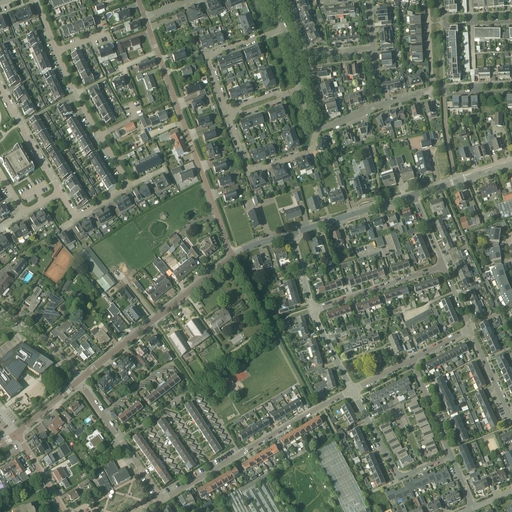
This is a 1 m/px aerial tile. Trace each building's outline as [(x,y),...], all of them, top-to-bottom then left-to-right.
[(59,8),(55,0),(49,0),(50,0),(53,8),(53,10),(59,8)] [(55,0),(59,8),(64,6),(61,0),(55,0)] [(215,0),(212,1),(217,13),(225,10),(223,5),(220,6),(218,0),(216,0),(215,0)] [(227,10),(235,7),(233,0),(226,0),(228,3),(225,4),(227,10)] [(208,16),(217,13),(212,1),(210,2),(207,3),(209,10),(206,11),(208,16)] [(306,2),(296,4),(298,10),(299,13),(310,9),(310,8),(308,7),(307,7),(306,2)] [(104,9),(102,3),(95,6),(97,12),(104,9)] [(351,5),(348,6),(349,15),(355,14),(355,16),(359,15),(358,8),(355,8),(354,5),(351,6),(351,5)] [(378,10),(378,17),(388,16),(387,12),(391,12),(390,7),(383,5),(384,10),(378,10)] [(196,7),(193,8),(198,20),(206,17),(204,11),(201,13),(199,6),(196,7)] [(31,7),(26,10),(30,21),(38,18),(36,13),(34,14),(31,7)] [(189,23),(198,20),(193,8),(191,9),(188,10),(190,17),(187,18),(189,23)] [(310,9),(299,13),(300,16),(302,21),(311,18),(309,13),(310,12),(311,11),(311,10),(310,9)] [(24,23),(30,21),(26,10),(20,12),(24,23)] [(120,13),(119,10),(113,12),(114,15),(116,14),(119,22),(130,18),(128,10),(120,13)] [(15,14),(19,26),(19,25),(24,23),(20,12),(17,13),(17,12),(14,13),(15,14)] [(172,24),(165,27),(167,33),(176,30),(175,28),(180,26),(187,23),(186,20),(183,13),(183,14),(182,12),(178,13),(179,15),(176,16),(178,21),(171,23),(172,24)] [(416,25),(421,25),(421,19),(416,19),(416,16),(413,16),(412,13),(407,12),(407,16),(410,16),(410,25),(416,25)] [(19,26),(15,14),(9,16),(13,28),(19,26)] [(241,24),(251,20),(249,15),(239,18),(241,24)] [(388,19),(388,16),(378,17),(379,23),(385,22),(385,25),(392,25),(391,19),(388,19)] [(4,17),(0,19),(0,22),(3,32),(9,29),(4,17)] [(86,19),(90,29),(95,27),(91,17),(86,19)] [(311,18),(302,21),(303,27),(305,26),(306,29),(315,25),(314,24),(314,23),(313,23),(311,18)] [(85,31),(90,29),(86,19),(81,21),(85,31)] [(243,29),(253,26),(251,20),(241,24),(243,29)] [(85,31),(81,21),(76,23),(79,33),(85,31)] [(138,22),(130,25),(129,22),(124,24),(125,27),(127,33),(134,31),(134,32),(138,31),(138,29),(140,28),(138,22)] [(74,35),(79,33),(76,23),(71,24),(74,35)] [(69,36),(74,35),(71,24),(66,26),(69,36)] [(315,25),(306,29),(307,32),(306,33),(309,38),(318,34),(315,28),(315,27),(315,25)] [(416,28),(416,25),(410,25),(411,35),(417,34),(421,34),(421,28),(416,28)] [(69,36),(66,26),(60,28),(64,38),(69,36)] [(255,31),(253,26),(243,29),(245,35),(255,31)] [(380,38),(390,37),(389,31),(392,30),(392,26),(384,27),(384,31),(379,31),(380,38)] [(495,40),(505,40),(505,34),(500,34),(500,30),(495,30),(495,40)] [(28,43),(38,39),(36,34),(25,38),(28,43)] [(215,35),(218,44),(223,42),(220,34),(215,35)] [(318,34),(309,38),(311,43),(315,41),(316,44),(323,41),(321,38),(320,39),(318,34)] [(411,38),(408,38),(408,44),(411,44),(417,44),(422,43),(422,37),(417,38),(417,34),(411,35),(411,38)] [(209,35),(204,37),(208,48),(213,46),(209,35)] [(209,35),(213,46),(218,44),(215,35),(210,37),(209,35)] [(203,50),(208,48),(204,37),(199,39),(203,50)] [(390,37),(380,38),(381,46),(386,45),(386,49),(394,48),(393,44),(391,44),(390,37)] [(31,48),(40,44),(38,39),(28,43),(27,43),(29,49),(31,48)] [(130,41),(125,42),(117,45),(121,55),(125,53),(124,49),(131,46),(132,48),(140,45),(138,39),(130,42),(130,41)] [(41,45),(40,44),(31,48),(31,49),(32,49),(33,53),(42,49),(40,45),(41,45)] [(418,53),(422,53),(422,47),(417,47),(417,44),(411,44),(412,53),(418,53)] [(109,46),(106,47),(106,46),(103,47),(108,58),(113,56),(114,59),(117,58),(115,52),(112,53),(109,46)] [(254,48),(258,59),(264,57),(260,46),(254,48)] [(108,58),(103,47),(100,48),(101,49),(98,50),(100,58),(98,59),(100,64),(103,63),(108,61),(108,58)] [(184,48),(179,50),(180,53),(173,56),(175,62),(188,57),(184,48)] [(249,50),(253,61),(258,59),(254,48),(249,50)] [(44,54),(42,49),(33,53),(31,54),(33,59),(44,54)] [(253,61),(249,50),(243,52),(247,62),(252,60),(253,61)] [(382,54),(382,60),(392,59),(391,56),(395,56),(394,50),(388,51),(388,54),(382,54)] [(7,51),(0,53),(0,60),(8,57),(9,56),(7,51)] [(71,56),(73,61),(83,56),(81,51),(71,56)] [(239,53),(234,56),(237,65),(243,63),(239,53)] [(418,53),(412,53),(412,62),(423,62),(423,56),(418,56),(418,53)] [(36,64),(47,60),(44,54),(33,59),(35,64),(36,64)] [(85,61),(83,56),(73,61),(75,66),(85,61)] [(232,67),(237,65),(234,56),(228,57),(232,68),(232,67)] [(8,57),(0,60),(0,63),(1,66),(10,62),(8,57)] [(232,68),(228,57),(223,59),(227,70),(232,68)] [(221,72),(227,70),(223,59),(217,61),(221,72)] [(392,59),(382,60),(383,67),(389,66),(389,69),(396,68),(395,63),(395,59),(392,59)] [(38,69),(49,65),(47,60),(36,64),(38,69)] [(142,65),(137,66),(139,72),(156,66),(154,60),(148,62),(147,61),(142,63),(142,65)] [(12,61),(10,62),(1,66),(4,71),(15,66),(12,61)] [(85,61),(75,66),(78,71),(87,66),(85,61)] [(40,74),(51,70),(49,65),(38,69),(40,74)] [(181,71),(183,78),(192,75),(191,72),(196,70),(194,65),(187,67),(187,69),(181,71)] [(6,77),(15,73),(17,72),(15,66),(4,71),(6,77)] [(78,71),(80,76),(90,71),(87,66),(78,71)] [(354,67),(351,67),(353,77),(357,76),(357,78),(359,78),(360,80),(363,80),(362,73),(359,73),(358,66),(357,66),(355,66),(354,67)] [(324,71),(318,71),(319,78),(328,77),(328,78),(331,78),(330,72),(332,72),(331,67),(324,68),(324,71)] [(346,75),(343,75),(344,82),(347,81),(347,80),(350,79),(349,77),(353,77),(351,67),(349,67),(346,67),(346,68),(346,75)] [(494,76),(494,69),(484,70),(485,79),(490,78),(490,76),(494,76)] [(504,78),(504,69),(494,69),(494,76),(499,76),(499,78),(504,78)] [(259,73),(261,79),(271,75),(269,70),(259,73)] [(418,76),(415,76),(417,86),(423,84),(422,79),(423,78),(425,78),(428,77),(427,73),(424,73),(423,70),(417,72),(418,76)] [(485,79),(484,70),(474,70),(474,76),(474,77),(479,76),(479,79),(485,79)] [(82,80),(82,81),(92,76),(90,71),(80,76),(82,80)] [(46,82),(55,78),(52,72),(43,76),(46,82)] [(8,82),(18,78),(15,73),(6,77),(8,82)] [(401,89),(400,82),(405,81),(403,74),(399,75),(399,76),(397,77),(397,81),(393,82),(395,90),(401,89)] [(411,87),(417,86),(415,76),(411,77),(410,74),(404,75),(406,82),(409,82),(411,87)] [(273,81),(271,75),(261,79),(263,84),(273,81)] [(82,81),(84,86),(94,81),(92,76),(82,81)] [(148,91),(156,88),(151,76),(144,79),(148,91)] [(18,78),(8,82),(11,87),(21,83),(19,77),(18,78)] [(48,87),(57,82),(55,78),(46,82),(45,82),(47,87),(48,87)] [(126,86),(122,78),(118,80),(118,79),(115,81),(115,82),(112,83),(116,91),(126,86)] [(387,86),(389,92),(395,90),(393,82),(388,83),(387,79),(381,81),(382,87),(387,86)] [(325,85),(321,86),(322,92),(333,89),(335,89),(333,83),(332,80),(324,82),(325,85)] [(265,90),(266,89),(275,86),(273,81),(263,84),(265,90)] [(57,83),(57,82),(48,87),(51,92),(59,88),(57,83)] [(243,85),(247,95),(252,93),(248,83),(243,85)] [(22,85),(15,88),(16,91),(13,93),(15,97),(25,92),(22,85)] [(204,90),(199,92),(197,85),(193,87),(192,86),(188,87),(188,88),(185,90),(187,96),(196,93),(198,97),(206,94),(204,90)] [(239,89),(242,97),(247,95),(243,85),(244,87),(239,89)] [(100,91),(97,86),(87,91),(90,96),(100,91)] [(62,93),(59,88),(51,92),(53,97),(62,93)] [(231,101),(237,99),(233,89),(228,91),(231,101)] [(242,97),(239,89),(234,90),(234,89),(233,89),(237,99),(242,97)] [(333,89),(322,92),(324,97),(327,96),(328,101),(330,100),(336,98),(338,98),(337,94),(334,94),(333,89)] [(363,91),(354,94),(357,104),(362,103),(361,99),(365,98),(364,95),(367,94),(366,90),(363,91)] [(90,96),(93,101),(102,96),(100,91),(90,96),(90,97),(90,96)] [(18,101),(21,100),(22,102),(29,99),(25,92),(15,97),(18,101)] [(51,98),(54,103),(64,98),(62,93),(53,97),(51,98)] [(357,104),(354,94),(344,96),(346,104),(350,103),(351,106),(357,104)] [(93,101),(95,105),(96,106),(105,100),(102,96),(93,101)] [(194,111),(206,106),(203,96),(197,99),(198,101),(191,104),(194,111)] [(326,104),(328,111),(337,108),(336,104),(338,103),(336,98),(330,100),(331,103),(326,104)] [(23,111),(32,106),(29,99),(22,102),(24,105),(20,107),(23,111)] [(96,106),(98,110),(108,105),(105,100),(96,106)] [(459,103),(459,100),(453,100),(453,103),(449,104),(450,110),(459,110),(459,103)] [(468,103),(468,100),(462,100),(462,103),(459,103),(459,110),(459,113),(463,113),(462,110),(468,109),(468,103)] [(477,100),(471,100),(471,103),(468,103),(468,109),(468,112),(472,112),(472,109),(478,109),(477,100)] [(427,116),(431,115),(432,119),(437,117),(436,110),(433,111),(431,104),(425,106),(427,116)] [(55,109),(59,116),(70,110),(68,106),(64,107),(63,105),(55,109)] [(110,110),(108,105),(98,110),(101,115),(110,110)] [(32,106),(23,111),(25,115),(28,114),(29,116),(36,113),(32,106)] [(284,107),(278,109),(282,120),(288,118),(284,107)] [(422,111),(419,112),(418,107),(412,109),(414,118),(420,117),(421,119),(424,118),(422,111)] [(337,108),(328,111),(329,116),(330,116),(332,120),(341,115),(339,110),(337,111),(337,108)] [(282,120),(278,109),(273,111),(277,121),(282,119),(282,120)] [(62,123),(71,119),(69,116),(72,114),(70,110),(59,116),(62,123)] [(110,110),(101,115),(103,120),(113,114),(110,110)] [(271,123),(277,121),(273,111),(268,113),(271,123)] [(406,119),(404,111),(399,112),(392,114),(394,124),(402,122),(401,120),(406,119)] [(147,120),(149,125),(151,124),(152,127),(161,124),(160,122),(167,120),(167,119),(168,119),(167,116),(166,116),(165,112),(157,115),(158,117),(150,120),(150,119),(147,120)] [(116,119),(113,114),(103,120),(106,125),(116,119)] [(260,115),(255,117),(258,126),(263,124),(260,115)] [(144,128),(150,125),(149,125),(147,120),(145,116),(139,119),(144,128)] [(199,127),(206,125),(207,127),(213,125),(211,122),(210,123),(208,116),(196,121),(199,127)] [(393,131),(391,124),(387,125),(385,116),(378,118),(380,129),(385,128),(387,132),(393,131)] [(29,122),(32,127),(40,122),(37,117),(29,122)] [(253,128),(258,126),(255,117),(250,119),(253,128)] [(67,123),(69,128),(78,123),(75,118),(67,123)] [(248,130),(253,128),(250,119),(245,121),(248,130)] [(243,131),(248,130),(245,121),(239,123),(243,131)] [(43,127),(40,122),(32,127),(34,131),(43,127)] [(70,128),(72,133),(80,128),(78,123),(69,128),(70,128)] [(367,137),(372,135),(370,127),(366,128),(364,125),(359,126),(358,132),(359,132),(360,131),(361,136),(366,135),(367,137)] [(34,131),(37,136),(45,131),(43,127),(34,131)] [(72,133),(75,138),(83,133),(80,128),(72,133)] [(125,129),(115,135),(118,141),(124,138),(124,139),(131,135),(127,128),(125,129)] [(216,131),(214,128),(209,130),(210,133),(203,135),(205,142),(217,138),(214,131),(216,131)] [(177,130),(168,134),(178,157),(188,153),(180,134),(179,134),(177,130)] [(502,139),(495,141),(494,136),(491,136),(490,130),(486,131),(488,137),(490,146),(493,145),(495,152),(502,150),(501,146),(504,145),(502,139)] [(45,131),(37,136),(40,141),(48,136),(45,131)] [(283,140),(295,136),(293,131),(281,135),(283,140)] [(356,143),(354,137),(351,137),(349,131),(343,133),(346,142),(349,141),(350,144),(356,143)] [(78,142),(86,137),(83,133),(75,138),(78,142)] [(148,140),(145,134),(139,137),(143,143),(148,140)] [(432,146),(429,134),(423,135),(425,142),(421,143),(422,149),(432,146)] [(40,141),(43,145),(51,141),(48,136),(40,141)] [(287,145),(297,141),(295,136),(283,140),(283,141),(285,140),(287,145)] [(86,137),(78,142),(81,147),(89,142),(86,137)] [(490,146),(488,137),(484,138),(486,142),(483,143),(484,147),(481,148),(484,158),(490,156),(488,150),(491,149),(490,146)] [(320,139),(318,152),(320,152),(319,158),(327,156),(327,153),(325,153),(327,140),(320,139)] [(54,145),(51,141),(43,145),(46,150),(54,145)] [(289,151),(299,147),(297,141),(287,145),(289,151)] [(84,152),(92,147),(89,142),(81,147),(84,152)] [(271,145),(265,146),(269,157),(275,155),(271,145)] [(472,152),(470,148),(470,145),(463,147),(464,150),(461,151),(464,161),(470,159),(468,153),(471,152),(472,152)] [(210,158),(211,158),(214,157),(215,160),(221,158),(217,148),(215,149),(214,146),(207,148),(208,151),(210,155),(209,156),(210,158)] [(264,159),(269,157),(265,146),(266,149),(261,151),(261,148),(260,148),(264,159)] [(34,171),(20,147),(13,151),(14,152),(0,160),(13,183),(20,179),(19,179),(34,171)] [(46,152),(49,156),(57,151),(54,147),(46,152)] [(95,152),(92,147),(84,152),(86,157),(95,152)] [(484,158),(481,148),(474,150),(473,147),(470,148),(472,152),(471,152),(473,157),(476,156),(477,160),(484,158)] [(155,154),(150,157),(155,167),(161,164),(158,158),(161,156),(158,148),(153,150),(155,154)] [(260,148),(255,150),(259,161),(264,159),(260,148)] [(254,163),(259,161),(255,150),(256,151),(250,153),(254,163)] [(60,156),(57,151),(49,156),(52,161),(60,156)] [(96,153),(87,158),(90,163),(99,158),(96,153)] [(422,175),(432,172),(427,153),(417,155),(422,175)] [(52,161),(55,166),(63,161),(60,156),(52,161)] [(150,157),(144,159),(149,170),(155,167),(150,157)] [(400,172),(400,171),(403,182),(414,178),(411,168),(403,170),(401,165),(402,165),(403,164),(403,163),(403,162),(401,157),(395,159),(396,160),(392,161),(395,167),(398,166),(400,172)] [(90,163),(93,168),(101,163),(99,158),(90,163)] [(304,159),(301,160),(305,170),(306,172),(315,169),(313,164),(310,165),(307,158),(304,159)] [(143,173),(149,170),(144,159),(138,162),(143,173)] [(224,172),(224,171),(227,169),(225,163),(227,162),(226,159),(220,162),(221,164),(213,167),(215,174),(219,172),(219,174),(224,172)] [(296,173),(295,173),(296,176),(297,175),(300,174),(299,172),(305,170),(301,160),(299,161),(296,162),(298,169),(295,170),(296,173)] [(363,163),(363,164),(368,178),(377,176),(376,173),(375,173),(372,160),(363,163)] [(66,166),(63,161),(55,166),(58,170),(66,166)] [(143,173),(138,162),(132,165),(134,168),(133,168),(134,171),(135,171),(138,176),(143,173)] [(104,167),(101,163),(93,168),(96,173),(104,167)] [(69,170),(66,166),(58,170),(60,175),(69,170)] [(281,167),(278,168),(282,181),(283,181),(282,179),(287,177),(288,179),(291,178),(289,172),(286,173),(284,166),(281,167)] [(96,173),(99,177),(107,172),(104,167),(96,173)] [(181,168),(171,171),(173,176),(176,174),(178,173),(179,175),(180,179),(182,183),(193,179),(191,174),(192,173),(191,172),(191,171),(186,173),(186,172),(185,173),(183,173),(183,174),(182,173),(182,172),(182,170),(181,168)] [(274,184),(282,181),(278,168),(275,169),(272,170),(275,177),(272,178),(274,184)] [(60,175),(63,180),(71,175),(69,170),(60,175)] [(392,170),(381,174),(382,177),(385,187),(396,184),(393,174),(393,173),(392,170)] [(99,177),(102,182),(110,177),(107,172),(99,177)] [(256,176),(260,188),(269,185),(267,179),(264,180),(262,174),(259,175),(256,176)] [(341,175),(337,176),(336,176),(340,188),(345,187),(341,175)] [(73,176),(67,180),(68,182),(65,184),(68,188),(77,182),(73,176)] [(160,179),(159,179),(165,191),(171,188),(174,186),(171,180),(168,182),(165,176),(164,177),(164,176),(160,178),(160,179)] [(221,180),(218,181),(220,187),(228,184),(229,187),(235,185),(234,182),(233,183),(231,176),(226,178),(225,177),(221,179),(221,180)] [(251,191),(260,188),(256,176),(253,177),(250,178),(252,185),(249,186),(251,191)] [(102,182),(105,187),(113,182),(110,177),(102,182)] [(359,198),(368,196),(367,191),(368,191),(366,186),(365,187),(363,178),(354,181),(355,185),(353,185),(355,189),(356,189),(359,198)] [(156,195),(159,194),(160,194),(165,191),(159,179),(154,182),(156,188),(153,189),(156,195)] [(68,188),(70,192),(73,190),(75,193),(81,189),(77,182),(68,188)] [(113,182),(105,187),(108,191),(116,186),(113,182)] [(496,193),(497,195),(501,194),(500,190),(497,191),(495,184),(480,189),(483,197),(496,193)] [(145,186),(139,190),(145,202),(154,197),(151,191),(148,192),(145,186)] [(238,191),(237,187),(230,189),(231,193),(223,196),(226,202),(229,201),(229,202),(234,201),(234,200),(238,198),(235,192),(238,191)] [(83,192),(81,189),(75,193),(76,196),(73,198),(76,202),(85,196),(83,192)] [(136,206),(145,202),(139,190),(133,192),(136,198),(133,200),(136,206)] [(338,202),(344,200),(341,191),(329,194),(331,204),(338,201),(338,202)] [(299,192),(294,194),(297,203),(302,202),(299,192)] [(505,203),(497,205),(502,219),(511,216),(511,192),(503,195),(505,203)] [(463,194),(456,196),(457,201),(456,201),(458,207),(462,205),(464,209),(467,208),(466,202),(463,194)] [(76,202),(78,206),(81,204),(83,206),(89,203),(85,196),(76,202)] [(125,197),(120,200),(127,212),(135,207),(131,201),(129,203),(125,197)] [(261,205),(258,197),(253,199),(255,206),(261,205)] [(318,207),(320,206),(317,197),(308,200),(312,212),(320,210),(318,207)] [(121,215),(127,212),(120,200),(114,204),(117,209),(114,211),(119,218),(122,216),(121,215)] [(443,217),(445,217),(451,215),(446,204),(443,205),(442,200),(436,202),(437,203),(430,205),(433,213),(441,210),(443,217)] [(286,221),(301,216),(299,207),(284,212),(286,221)] [(473,207),(468,209),(470,214),(472,214),(473,217),(476,216),(475,213),(473,207)] [(100,212),(107,224),(116,219),(112,213),(109,215),(106,209),(103,211),(100,212)] [(8,218),(6,216),(9,214),(9,213),(10,212),(8,210),(7,210),(0,213),(0,222),(0,223),(8,218)] [(254,229),(262,226),(257,210),(249,213),(254,229)] [(409,210),(402,213),(404,219),(405,221),(406,223),(412,221),(412,222),(417,221),(415,215),(412,216),(411,213),(410,213),(409,210)] [(41,212),(36,215),(43,227),(51,222),(48,217),(45,218),(41,212)] [(99,229),(107,224),(100,212),(98,214),(95,216),(98,221),(95,223),(99,229)] [(34,232),(43,227),(36,215),(35,216),(30,219),(34,224),(31,226),(34,232)] [(395,215),(388,217),(390,224),(394,223),(395,228),(398,227),(399,228),(404,227),(401,220),(397,221),(395,215)] [(439,223),(435,224),(438,230),(447,226),(446,223),(443,224),(442,221),(446,219),(451,217),(451,215),(445,217),(443,217),(438,219),(439,223)] [(463,230),(480,224),(478,215),(476,216),(473,217),(460,221),(463,230)] [(376,228),(382,226),(383,230),(387,228),(386,222),(382,223),(381,219),(374,222),(376,228)] [(87,221),(81,224),(87,235),(93,231),(93,232),(97,230),(93,225),(90,226),(87,221)] [(19,226),(16,227),(23,239),(32,233),(28,228),(25,230),(22,224),(19,226)] [(87,235),(81,224),(75,227),(79,233),(76,235),(80,241),(83,239),(82,238),(87,235)] [(447,226),(438,230),(440,235),(447,233),(445,229),(452,227),(451,224),(447,226)] [(357,227),(359,234),(366,232),(364,225),(357,227)] [(23,239),(16,227),(14,229),(10,231),(13,236),(11,238),(14,244),(17,242),(16,240),(21,237),(23,239)] [(360,238),(359,234),(357,227),(350,229),(351,233),(348,234),(350,241),(354,240),(352,237),(356,235),(357,239),(360,238)] [(396,234),(397,235),(397,236),(401,235),(406,233),(404,227),(399,228),(400,233),(396,234)] [(489,236),(500,237),(501,228),(491,227),(490,230),(486,229),(486,235),(489,236)] [(376,240),(372,228),(368,230),(371,239),(371,241),(376,240)] [(66,233),(61,237),(67,248),(76,243),(71,234),(68,236),(66,233)] [(341,246),(344,244),(342,237),(340,237),(339,233),(333,235),(335,243),(340,242),(341,246)] [(448,235),(447,233),(440,235),(442,241),(456,235),(454,233),(451,234),(448,235)] [(456,235),(442,241),(445,246),(451,244),(454,242),(453,240),(453,239),(457,238),(460,236),(459,234),(456,235)] [(176,235),(170,240),(174,246),(180,240),(176,235)] [(2,236),(0,237),(0,244),(4,251),(12,246),(9,240),(6,242),(2,236)] [(413,239),(416,245),(423,242),(420,236),(413,239)] [(499,246),(500,237),(489,236),(489,242),(493,242),(492,246),(499,246)] [(217,249),(217,248),(217,247),(213,237),(205,241),(206,243),(205,243),(205,244),(204,244),(204,245),(204,246),(204,247),(204,248),(201,251),(206,258),(209,255),(210,256),(213,253),(213,252),(216,250),(217,249)] [(323,246),(320,238),(313,240),(314,244),(311,244),(315,254),(319,253),(317,248),(323,246)] [(416,245),(418,251),(425,248),(423,242),(416,245)] [(456,248),(454,249),(452,246),(455,245),(454,242),(451,244),(445,246),(447,252),(448,252),(449,254),(457,251),(456,248)] [(165,243),(158,249),(162,254),(169,248),(165,243)] [(59,244),(50,256),(53,258),(57,253),(58,253),(63,246),(59,244)] [(191,253),(189,251),(183,244),(180,246),(188,256),(191,253)] [(500,255),(499,246),(492,246),(493,250),(489,250),(489,256),(500,255)] [(109,274),(103,279),(102,277),(109,272),(88,247),(79,255),(99,280),(96,282),(105,293),(111,288),(117,283),(109,274)] [(189,251),(191,253),(196,259),(200,256),(194,248),(189,251)] [(428,253),(425,248),(418,251),(421,257),(428,253)] [(276,261),(287,258),(284,250),(280,251),(280,252),(274,254),(276,259),(272,260),(274,269),(279,268),(276,261)] [(428,253),(421,257),(423,262),(430,259),(428,253)] [(501,264),(500,255),(489,256),(490,262),(494,261),(495,264),(501,264)] [(36,262),(38,259),(33,256),(29,262),(35,266),(38,263),(36,262)] [(252,266),(252,267),(252,269),(253,270),(262,267),(263,270),(269,268),(270,272),(272,271),(271,267),(272,267),(270,261),(261,264),(259,257),(253,259),(254,265),(252,266)] [(159,258),(155,260),(166,273),(169,271),(159,258)] [(185,258),(179,263),(187,274),(197,267),(190,259),(187,261),(185,258)] [(0,295),(1,296),(7,288),(8,289),(14,281),(27,264),(20,259),(11,270),(12,271),(8,275),(5,274),(0,280),(0,295)] [(459,260),(453,263),(454,265),(455,265),(457,271),(464,268),(467,267),(464,261),(463,259),(461,260),(461,259),(459,260)] [(155,260),(152,263),(155,267),(163,276),(166,273),(155,260)] [(404,270),(410,268),(408,261),(402,263),(404,270)] [(175,271),(171,274),(178,282),(187,274),(179,263),(173,268),(175,271)] [(402,263),(396,265),(399,272),(404,270),(402,263)] [(399,272),(396,265),(391,267),(393,274),(399,272)] [(493,275),(504,272),(501,265),(495,267),(496,269),(492,270),(493,275)] [(464,268),(457,271),(460,276),(466,273),(469,272),(467,267),(464,268)] [(377,272),(379,278),(385,276),(383,270),(377,272)] [(469,272),(466,273),(460,276),(462,282),(469,279),(471,278),(469,272)] [(495,281),(505,277),(504,272),(493,275),(493,276),(494,275),(496,280),(495,281)] [(163,276),(154,284),(156,286),(163,294),(172,287),(166,280),(167,279),(164,275),(163,276)] [(357,286),(363,284),(360,277),(355,279),(357,286)] [(497,286),(507,282),(505,278),(505,277),(495,281),(497,286)] [(67,279),(63,291),(67,293),(71,281),(67,279)] [(355,279),(349,281),(351,288),(352,289),(355,288),(354,287),(357,286),(355,279)] [(469,279),(462,282),(465,287),(467,286),(468,289),(470,288),(477,285),(476,283),(471,285),(469,279)] [(341,280),(335,282),(338,289),(343,287),(341,280)] [(286,290),(288,289),(295,287),(294,281),(286,283),(283,284),(284,287),(285,287),(286,290)] [(434,288),(432,281),(426,283),(428,290),(434,288)] [(329,284),(332,291),(338,289),(335,282),(329,284)] [(499,291),(509,287),(507,282),(497,286),(498,286),(500,291),(499,291)] [(329,284),(324,286),(326,293),(332,291),(329,284)] [(422,292),(420,285),(414,287),(416,294),(422,292)] [(28,296),(24,302),(30,306),(28,309),(33,313),(39,304),(35,302),(42,291),(38,288),(35,286),(31,292),(34,294),(31,298),(28,296)] [(163,294),(156,286),(147,294),(153,302),(163,294)] [(326,293),(324,286),(318,288),(320,295),(326,293)] [(467,294),(470,299),(476,297),(474,291),(479,289),(477,286),(471,289),(472,292),(467,294)] [(125,287),(120,291),(123,296),(125,294),(130,301),(134,298),(125,287)] [(501,296),(511,292),(509,287),(499,291),(501,296)] [(503,301),(511,296),(511,294),(511,292),(501,296),(503,301)] [(36,315),(34,318),(38,320),(40,318),(42,320),(45,318),(51,325),(50,325),(51,325),(58,319),(57,319),(59,317),(59,316),(58,313),(56,313),(56,314),(53,311),(64,301),(61,297),(59,299),(52,294),(48,300),(51,302),(44,312),(40,309),(36,315)] [(112,304),(106,296),(105,298),(111,305),(110,306),(114,311),(117,309),(115,307),(112,304)] [(476,297),(470,299),(472,305),(481,301),(479,296),(476,297)] [(506,307),(511,303),(511,296),(503,301),(506,307)] [(290,307),(288,308),(289,312),(290,311),(295,310),(294,306),(300,305),(299,299),(292,301),(288,302),(290,307)] [(373,301),(375,307),(381,305),(379,299),(373,301)] [(441,302),(444,308),(451,305),(449,299),(441,302)] [(375,307),(373,301),(367,303),(370,309),(375,307)] [(481,301),(472,305),(474,310),(481,308),(484,307),(481,301)] [(410,305),(407,306),(408,310),(414,308),(417,307),(414,302),(411,303),(412,305),(410,306),(410,305)] [(370,309),(367,303),(362,305),(364,311),(370,309)] [(130,307),(125,310),(128,313),(127,314),(134,323),(143,316),(136,307),(135,307),(134,305),(131,307),(130,307)] [(362,305),(356,307),(358,313),(359,315),(361,314),(361,312),(364,311),(362,305)] [(451,305),(444,308),(446,314),(454,311),(451,305)] [(350,307),(344,308),(346,315),(348,314),(352,313),(350,307)] [(344,308),(338,310),(340,317),(342,317),(343,319),(347,318),(346,315),(344,308)] [(483,313),(481,308),(474,310),(477,316),(483,313)] [(110,310),(108,311),(111,314),(114,318),(117,315),(119,313),(120,313),(117,309),(114,311),(113,312),(110,310)] [(218,329),(231,319),(224,309),(207,321),(216,335),(220,332),(218,329)] [(340,317),(338,310),(332,312),(334,319),(340,317)] [(446,314),(449,320),(456,317),(454,311),(446,314)] [(334,319),(332,312),(326,314),(329,321),(334,319)] [(117,334),(126,327),(117,315),(114,318),(110,321),(107,323),(117,334)] [(459,323),(456,317),(449,320),(451,326),(459,323)] [(187,344),(191,350),(209,337),(197,319),(186,327),(194,339),(188,343),(187,344)] [(63,343),(67,340),(62,334),(73,326),(68,320),(59,328),(58,326),(50,333),(51,333),(54,337),(57,334),(58,336),(63,343)] [(233,334),(240,329),(235,322),(228,326),(233,334)] [(480,326),(482,331),(490,328),(487,322),(480,326)] [(301,331),(307,329),(306,324),(299,326),(300,328),(291,331),(292,334),(301,331)] [(94,330),(91,333),(94,336),(99,343),(102,340),(105,344),(110,340),(105,334),(109,332),(104,326),(100,330),(101,331),(98,333),(96,331),(94,330)] [(430,329),(435,337),(440,334),(436,326),(430,329)] [(67,340),(63,343),(64,343),(64,342),(66,345),(69,342),(70,344),(70,345),(75,351),(76,350),(79,347),(75,342),(86,333),(84,332),(81,328),(67,340)] [(482,331),(485,337),(493,334),(490,328),(482,331)] [(406,329),(401,331),(404,339),(408,337),(409,336),(409,335),(408,334),(406,329)] [(429,340),(435,337),(430,329),(425,332),(429,340)] [(187,344),(188,343),(179,331),(168,339),(180,357),(191,350),(187,344)] [(371,333),(374,344),(380,342),(378,335),(375,336),(374,332),(371,333)] [(423,343),(429,340),(425,332),(419,335),(423,343)] [(369,338),(366,339),(369,346),(374,344),(371,333),(368,334),(369,338)] [(485,337),(487,343),(495,339),(493,334),(485,337)] [(395,336),(388,339),(391,344),(398,341),(400,340),(398,335),(396,336),(395,336)] [(417,346),(423,343),(419,335),(413,338),(417,346)] [(365,336),(360,338),(361,340),(363,347),(369,346),(366,339),(365,336)] [(149,345),(146,347),(150,351),(152,349),(151,348),(154,345),(156,347),(157,348),(158,348),(160,346),(161,345),(160,344),(158,342),(153,337),(147,343),(149,345)] [(79,347),(76,350),(78,353),(81,351),(82,352),(81,353),(87,359),(91,356),(94,353),(90,348),(95,344),(90,338),(79,347)] [(487,343),(490,349),(498,345),(495,339),(487,343)] [(306,349),(310,348),(317,346),(315,340),(309,342),(309,344),(305,346),(306,349)] [(361,340),(355,342),(357,349),(363,347),(361,340)] [(348,341),(342,343),(343,346),(346,353),(351,351),(349,344),(348,341)] [(400,347),(398,341),(391,344),(393,350),(400,347)] [(355,342),(349,344),(351,351),(357,349),(355,342)] [(0,387),(10,400),(16,395),(22,390),(16,382),(16,380),(18,382),(22,379),(24,370),(25,367),(31,371),(39,377),(53,365),(21,344),(5,357),(5,358),(0,362),(0,387)] [(459,347),(463,355),(469,352),(465,344),(459,347)] [(498,345),(490,349),(493,355),(501,351),(498,345)] [(317,346),(310,348),(312,354),(319,352),(317,346)] [(400,347),(393,350),(396,356),(403,353),(401,350),(403,349),(402,346),(400,347)] [(144,367),(147,364),(144,360),(149,356),(141,347),(136,351),(139,355),(136,357),(140,362),(144,367)] [(459,347),(453,350),(457,358),(463,355),(459,347)] [(457,358),(453,350),(448,353),(452,361),(457,358)] [(221,351),(218,353),(223,361),(225,359),(226,361),(227,360),(221,351)] [(175,359),(170,352),(165,355),(169,362),(175,359)] [(310,359),(311,362),(321,359),(319,352),(312,354),(313,358),(310,359)] [(448,353),(442,356),(446,364),(452,361),(448,353)] [(446,364),(442,356),(436,359),(440,367),(446,364)] [(496,360),(499,366),(506,362),(504,356),(496,360)] [(130,357),(123,363),(129,369),(130,372),(135,368),(131,362),(133,361),(130,357)] [(321,359),(311,362),(312,365),(315,364),(316,367),(323,365),(321,359)] [(436,359),(431,362),(435,370),(440,367),(436,359)] [(126,377),(125,376),(128,374),(126,372),(129,369),(123,363),(122,363),(122,362),(119,365),(120,365),(118,367),(123,372),(119,375),(120,376),(119,377),(124,383),(125,382),(129,379),(127,376),(126,377)] [(435,370),(431,362),(425,365),(429,373),(435,370)] [(499,366),(501,371),(509,368),(506,362),(499,366)] [(468,366),(470,372),(478,369),(476,363),(468,366)] [(144,367),(141,369),(146,376),(149,373),(144,367)] [(501,371),(504,377),(511,374),(509,368),(501,371)] [(470,372),(473,378),(481,374),(478,369),(470,372)] [(327,378),(333,376),(331,371),(322,373),(324,379),(327,378)] [(105,376),(103,378),(109,386),(111,388),(114,385),(118,382),(120,380),(117,376),(114,378),(113,379),(109,374),(106,377),(105,376)] [(473,378),(476,384),(483,380),(481,374),(473,378)] [(171,379),(176,385),(180,382),(176,376),(171,379)] [(321,383),(315,386),(316,389),(322,386),(335,382),(333,376),(327,378),(324,379),(325,382),(321,383)] [(101,381),(98,383),(102,388),(100,389),(104,394),(108,391),(106,389),(109,386),(103,378),(100,381),(101,381)] [(404,380),(402,381),(407,390),(410,388),(409,386),(411,385),(407,378),(406,378),(404,379),(404,380)] [(435,381),(438,387),(446,384),(443,378),(435,381)] [(171,389),(176,385),(171,379),(166,383),(171,389)] [(483,380),(476,384),(478,390),(486,386),(483,380)] [(402,381),(396,384),(401,392),(403,391),(404,392),(407,390),(402,381)] [(322,386),(316,389),(319,394),(322,392),(320,390),(323,389),(328,387),(328,390),(336,388),(335,382),(322,386)] [(165,394),(171,389),(166,383),(161,387),(165,394)] [(396,384),(391,386),(395,393),(396,395),(401,392),(396,384)] [(448,390),(446,384),(438,387),(440,393),(448,390)] [(389,396),(395,393),(391,386),(386,389),(389,396)] [(160,397),(165,394),(161,387),(156,391),(160,397)] [(213,400),(219,396),(214,388),(208,392),(213,400)] [(384,399),(389,396),(386,389),(380,392),(384,399)] [(414,390),(408,393),(409,395),(411,397),(411,399),(417,396),(414,390)] [(440,393),(442,399),(451,395),(448,390),(440,393)] [(155,401),(160,397),(156,391),(151,395),(155,401)] [(381,400),(384,399),(380,392),(375,395),(379,402),(379,403),(382,402),(381,400)] [(475,395),(478,401),(486,398),(483,392),(475,395)] [(150,405),(155,401),(151,395),(145,399),(150,405)] [(373,404),(379,402),(375,395),(370,398),(373,404)] [(453,401),(451,395),(442,399),(445,405),(453,401)] [(103,400),(109,406),(112,404),(107,397),(103,400)] [(410,409),(419,405),(417,401),(419,400),(417,397),(411,400),(412,403),(408,405),(410,409)] [(478,401),(480,407),(488,403),(486,398),(478,401)] [(67,411),(63,415),(69,422),(73,418),(70,415),(79,408),(81,410),(84,407),(80,403),(78,400),(69,408),(70,410),(67,412),(67,411)] [(293,403),(297,410),(302,406),(298,400),(293,403)] [(136,401),(131,404),(133,407),(138,413),(143,409),(138,403),(136,401)] [(445,405),(447,411),(455,407),(453,401),(445,405)] [(184,407),(188,412),(194,408),(191,403),(184,407)] [(297,410),(293,403),(287,406),(291,413),(297,410)] [(480,407),(483,413),(491,409),(488,403),(480,407)] [(286,416),(291,413),(287,406),(286,404),(283,406),(284,408),(282,410),(286,416)] [(341,409),(345,415),(352,410),(349,405),(341,409)] [(419,405),(410,409),(411,413),(413,412),(415,417),(424,413),(422,408),(420,409),(419,405)] [(133,417),(138,413),(133,407),(128,410),(133,417)] [(455,407),(447,411),(450,416),(451,418),(458,415),(457,413),(458,413),(455,407)] [(188,412),(191,418),(198,414),(194,408),(188,412)] [(491,409),(483,413),(484,415),(486,419),(494,415),(491,409)] [(128,420),(133,417),(128,410),(123,414),(128,420)] [(282,410),(276,413),(280,420),(286,416),(282,410)] [(345,415),(348,420),(355,416),(352,410),(345,415)] [(274,423),(280,420),(276,413),(270,416),(271,416),(268,418),(271,422),(273,421),(274,423)] [(427,421),(424,413),(415,417),(418,425),(427,421)] [(123,424),(128,420),(123,414),(118,418),(123,424)] [(191,418),(194,423),(201,419),(198,414),(191,418)] [(486,419),(488,424),(496,421),(494,415),(486,419)] [(358,422),(355,416),(348,420),(351,426),(358,422)] [(56,430),(63,424),(58,417),(55,420),(56,421),(51,425),(51,426),(49,428),(55,435),(58,432),(56,430)] [(319,417),(314,421),(317,427),(320,425),(323,424),(324,426),(326,425),(324,421),(322,422),(319,417)] [(451,420),(454,426),(462,423),(459,417),(451,420)] [(161,429),(167,425),(168,424),(169,424),(165,418),(157,423),(161,429)] [(269,423),(271,422),(268,418),(266,419),(260,422),(264,429),(270,426),(269,423)] [(194,423),(198,428),(204,424),(201,419),(194,423)] [(379,426),(381,430),(383,433),(392,429),(389,425),(392,424),(390,420),(379,426)] [(314,421),(308,424),(312,430),(317,427),(314,421)] [(427,421),(418,425),(422,433),(431,429),(427,421)] [(499,427),(496,421),(488,424),(491,430),(499,427)] [(260,422),(255,425),(259,432),(264,429),(260,422)] [(68,428),(72,433),(73,434),(74,433),(77,438),(83,432),(80,428),(76,431),(70,423),(67,425),(68,428)] [(464,429),(462,423),(454,426),(456,432),(464,429)] [(198,428),(201,433),(208,429),(204,424),(198,428)] [(303,427),(306,434),(312,430),(308,424),(303,427)] [(161,429),(164,434),(171,430),(167,425),(161,429)] [(253,435),(259,432),(255,425),(249,429),(253,435)] [(303,427),(297,430),(301,437),(306,434),(303,427)] [(201,433),(205,439),(211,434),(208,429),(201,433)] [(249,429),(244,432),(248,439),(253,435),(249,429)] [(351,432),(354,438),(362,435),(359,429),(351,432)] [(383,433),(387,440),(395,436),(392,429),(383,433)] [(431,429),(422,433),(425,441),(432,438),(432,439),(434,438),(431,429)] [(456,432),(459,438),(467,434),(464,429),(456,432)] [(174,435),(171,430),(164,434),(168,439),(174,435)] [(291,434),(295,440),(301,437),(297,430),(291,434)] [(95,432),(85,439),(87,442),(88,443),(86,445),(88,448),(89,447),(91,450),(94,448),(94,449),(103,442),(101,440),(103,438),(98,432),(96,433),(95,432)] [(242,442),(248,439),(244,432),(238,435),(242,442)] [(37,436),(32,439),(37,448),(43,445),(46,443),(44,440),(45,440),(45,439),(47,438),(44,433),(38,437),(37,436)] [(132,439),(136,444),(142,439),(139,434),(132,439)] [(205,439),(208,444),(215,440),(211,434),(205,439)] [(291,434),(286,437),(290,443),(295,440),(291,434)] [(469,440),(467,434),(459,438),(461,444),(469,440)] [(510,442),(507,434),(501,437),(505,445),(510,442)] [(59,435),(54,439),(59,445),(64,441),(59,435)] [(168,439),(171,445),(178,440),(174,435),(168,439)] [(354,438),(356,444),(364,441),(362,435),(354,438)] [(387,440),(391,448),(399,443),(395,436),(387,440)] [(290,443),(286,437),(280,440),(283,445),(281,446),(283,450),(285,448),(284,447),(290,443)] [(427,450),(435,446),(432,439),(432,438),(425,441),(421,443),(422,446),(425,445),(427,450)] [(136,444),(140,449),(146,444),(142,439),(136,444)] [(334,439),(313,451),(344,511),(361,511),(365,510),(366,511),(370,511),(369,508),(370,508),(369,506),(370,506),(368,503),(367,503),(334,439)] [(181,445),(178,440),(171,445),(175,450),(181,445)] [(218,445),(215,440),(208,444),(212,449),(218,445)] [(356,444),(359,450),(367,446),(364,441),(356,444)] [(43,445),(37,448),(41,454),(45,452),(47,455),(52,452),(46,443),(43,445)] [(394,454),(395,454),(396,454),(403,450),(399,443),(391,448),(394,454)] [(66,444),(59,448),(64,457),(71,453),(66,444)] [(140,449),(143,454),(150,450),(146,444),(140,449)] [(175,450),(178,455),(185,451),(181,445),(175,450)] [(218,445),(212,449),(215,455),(222,451),(218,445)] [(275,446),(270,449),(274,456),(275,458),(283,453),(278,445),(276,447),(275,446)] [(369,452),(367,446),(359,450),(362,456),(369,452)] [(426,455),(424,456),(425,458),(427,458),(439,454),(439,453),(435,446),(427,450),(428,454),(426,455)] [(458,449),(461,455),(469,452),(466,446),(458,449)] [(396,454),(400,461),(409,456),(406,452),(408,451),(407,447),(403,450),(396,454)] [(270,449),(265,452),(269,459),(274,456),(270,449)] [(143,454),(147,459),(153,455),(150,450),(143,454)] [(188,456),(185,451),(178,455),(182,460),(188,456)] [(265,452),(259,455),(263,462),(269,459),(265,452)] [(461,455),(463,461),(471,458),(469,452),(461,455)] [(56,453),(44,460),(48,467),(55,462),(52,458),(57,455),(56,453)] [(147,459),(151,465),(157,460),(159,459),(157,455),(155,456),(154,454),(153,455),(147,459)] [(74,455),(68,459),(72,466),(78,462),(74,455)] [(259,455),(253,459),(257,466),(263,462),(259,455)] [(365,458),(368,464),(376,460),(373,455),(365,458)] [(182,460),(185,465),(192,461),(188,456),(182,460)] [(400,461),(396,463),(398,467),(401,465),(402,469),(404,468),(415,462),(414,462),(416,461),(416,460),(415,458),(413,459),(412,460),(411,460),(410,459),(411,458),(410,456),(409,456),(400,461)] [(463,461),(465,467),(473,464),(471,458),(463,461)] [(192,461),(185,465),(189,471),(195,466),(194,464),(197,462),(195,459),(192,461)] [(253,459),(248,462),(252,469),(255,467),(257,466),(253,459)] [(11,477),(13,480),(19,476),(23,483),(29,479),(17,460),(12,463),(13,464),(16,470),(13,472),(15,475),(11,477)] [(151,465),(154,470),(161,465),(157,460),(151,465)] [(368,464),(370,470),(378,466),(376,460),(368,464)] [(113,462),(103,468),(108,477),(112,485),(116,483),(117,485),(130,479),(126,472),(124,468),(118,471),(113,462)] [(248,462),(242,465),(245,471),(243,472),(245,475),(247,474),(246,472),(249,470),(252,469),(248,462)] [(13,464),(0,472),(3,477),(5,481),(9,479),(11,477),(15,475),(13,472),(16,470),(13,464)] [(473,464),(465,467),(468,473),(476,469),(473,464)] [(154,470),(158,475),(164,470),(161,465),(154,470)] [(370,470),(373,476),(381,472),(378,466),(370,470)] [(451,478),(446,467),(444,468),(445,471),(441,473),(445,484),(448,483),(447,480),(451,478)] [(52,473),(50,474),(56,485),(59,484),(62,482),(64,484),(67,482),(65,479),(68,477),(63,469),(60,471),(59,468),(52,473)] [(506,480),(505,477),(508,476),(505,468),(502,469),(503,471),(497,474),(501,482),(506,480)] [(231,472),(235,479),(240,476),(236,469),(231,472)] [(158,475),(162,480),(168,475),(164,470),(158,475)] [(231,472),(225,475),(229,482),(235,479),(231,472)] [(373,476),(375,481),(383,478),(381,472),(373,476)] [(437,484),(432,473),(428,475),(427,472),(425,473),(430,484),(434,483),(435,485),(437,484)] [(443,485),(445,484),(441,473),(436,475),(435,472),(432,473),(437,484),(442,482),(443,485)] [(292,511),(285,498),(283,499),(272,479),(273,478),(270,473),(264,477),(262,478),(262,477),(239,490),(230,495),(227,497),(235,511),(292,511)] [(425,486),(430,484),(425,473),(423,474),(424,477),(419,479),(424,490),(426,489),(425,486)] [(495,485),(501,482),(497,474),(494,475),(493,474),(488,476),(490,483),(491,484),(494,483),(495,485)] [(168,475),(162,480),(165,485),(172,481),(168,475)] [(225,475),(220,479),(224,486),(229,482),(225,475)] [(482,481),(479,482),(483,490),(489,487),(487,484),(490,483),(488,476),(487,476),(484,477),(481,478),(482,481)] [(103,493),(111,488),(106,477),(97,481),(103,493)] [(477,477),(473,478),(474,482),(473,483),(477,493),(483,490),(479,482),(477,477)] [(386,484),(383,478),(375,481),(378,487),(386,484)] [(424,490),(419,479),(415,481),(413,478),(411,479),(416,490),(421,488),(422,491),(424,490)] [(220,479),(214,482),(218,489),(222,487),(224,486),(220,479)] [(411,483),(406,485),(411,496),(413,498),(414,498),(413,495),(412,492),(416,490),(411,479),(409,480),(411,483)] [(80,488),(86,485),(89,483),(87,480),(79,486),(80,488)] [(209,485),(213,492),(218,489),(214,482),(209,485)] [(209,485),(203,488),(207,495),(213,492),(209,485)] [(411,496),(406,485),(404,486),(405,489),(400,491),(405,502),(408,501),(406,498),(411,496)] [(203,488),(198,491),(202,498),(205,497),(207,499),(209,498),(207,495),(203,488)] [(68,496),(66,497),(68,500),(70,499),(72,501),(78,497),(78,498),(81,496),(78,490),(68,496)] [(397,502),(392,491),(388,493),(387,490),(384,491),(389,502),(394,500),(395,503),(397,502)] [(403,503),(405,502),(400,491),(396,493),(395,490),(392,491),(397,502),(402,500),(403,503)] [(454,490),(450,492),(452,495),(455,503),(461,500),(457,492),(455,493),(454,490)] [(441,497),(444,503),(447,502),(449,505),(455,503),(452,495),(449,496),(448,493),(441,497)] [(195,502),(191,495),(186,498),(185,496),(179,499),(184,507),(189,504),(190,505),(195,502)] [(432,503),(436,511),(442,509),(440,505),(444,503),(441,497),(434,499),(435,502),(432,503)] [(422,505),(423,506),(425,511),(428,510),(429,511),(433,511),(436,511),(432,503),(426,506),(425,503),(422,505)]
